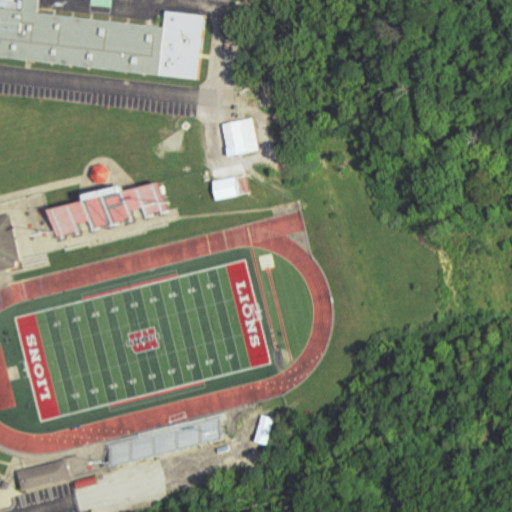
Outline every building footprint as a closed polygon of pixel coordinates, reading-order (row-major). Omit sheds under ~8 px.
[(43,14),(44,0),(24,0),(24,5),(23,11),(43,14)] [(23,11),(0,8),(0,56),(202,79),(209,16),(169,11),(168,28),(43,14),(23,11)] [(227,127),(234,159),(267,151),(260,119),(227,127)] [(217,185),(221,202),(254,194),(251,177),(217,185)] [(53,210),(61,242),(171,216),(164,184),(53,210)] [(0,218),(0,273),(27,267),(13,215),(0,218)] [(277,418),(264,415),(257,442),(270,445),(277,418)] [(108,444),(114,468),(230,441),(225,417),(108,444)] [(19,475),(24,495),(75,481),(70,462),(19,475)]
